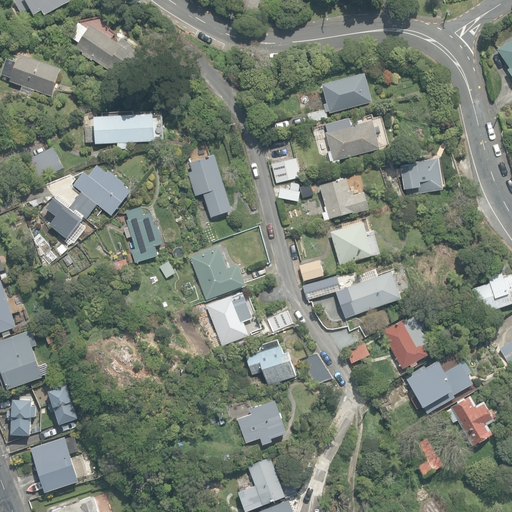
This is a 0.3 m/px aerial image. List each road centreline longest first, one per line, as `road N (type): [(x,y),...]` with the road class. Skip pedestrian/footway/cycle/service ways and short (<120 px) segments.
road 1 (residential): [(153,0),(252,132),(282,258),(317,336),(355,392)]
road 2 (tertiary): [(171,0),(216,28),(251,37),(407,26),(445,45)]
road 3 (tertiary): [(445,45),(473,92),(486,155),(511,207)]
